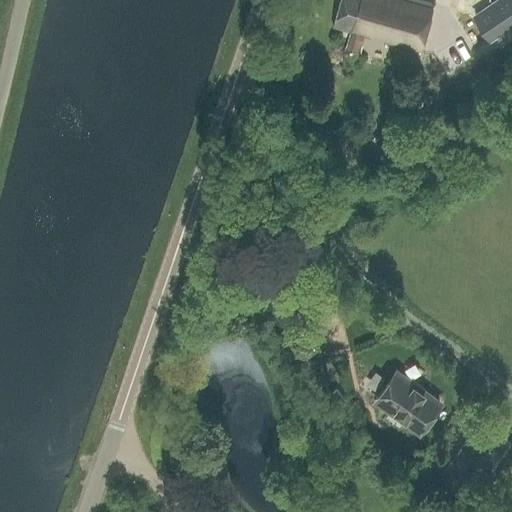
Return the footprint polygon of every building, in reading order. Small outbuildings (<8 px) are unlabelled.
[(362,44),(364,37),(418,53),(432,5),(414,0),(339,0),(332,27),(350,33),(345,51),(357,54),(360,44),(362,44)] [(511,0),(494,0),(473,14),(491,40),(511,26),(511,0)] [(262,312),(278,336),(298,322),(282,298),(262,312)] [(420,430),(440,403),(396,372),(377,399),(420,430)] [(343,406),(336,412),(340,417),(347,411),(343,406)] [(469,494),(503,446),(478,428),(443,476),(469,494)]
